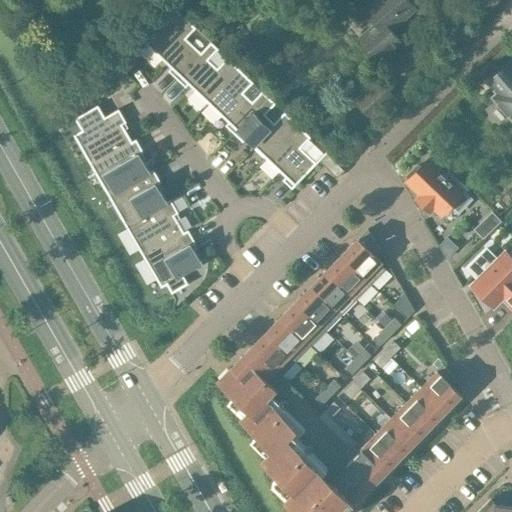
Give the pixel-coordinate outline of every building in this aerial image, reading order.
[(416,8),(408,0),(367,0),(361,6),(376,24),(363,35),(382,57),(401,40),(391,29),(416,8)] [(152,31),(144,40),(171,67),(168,70),(177,79),(201,53),(185,38),(196,27),(175,7),(165,18),(163,17),(151,30),(152,31)] [(201,53),(177,79),(186,87),(189,84),(209,103),(240,69),(227,57),(217,68),(208,60),(219,49),(212,42),(201,53)] [(511,62),(488,82),(497,93),(493,97),(511,119),(511,62)] [(240,69),(209,103),(228,121),(225,125),(234,133),(269,97),(262,90),(251,102),(243,93),(253,82),(240,69)] [(394,99),(378,81),(355,101),(371,119),(394,99)] [(269,97),(234,133),(243,142),(246,138),(266,158),(290,132),(298,124),(285,112),(274,123),(265,115),(276,103),(269,97)] [(82,130),(74,134),(91,164),(132,141),(122,124),(126,122),(118,109),(105,116),(98,104),(89,110),(81,114),(75,117),(82,130)] [(290,132),(266,158),(286,176),(283,179),(292,189),(316,163),(315,163),(300,148),(311,137),(298,124),(290,132)] [(132,141),(91,164),(108,195),(149,171),(139,154),(143,152),(136,139),(132,141)] [(343,169),(326,153),(319,160),(324,165),(336,177),(344,170),(343,169)] [(409,179),(406,182),(420,195),(416,199),(430,212),(434,208),(441,215),(450,205),(458,212),(470,199),(463,192),(465,189),(448,173),(446,175),(428,159),(420,167),(418,164),(406,176),(409,179)] [(149,171),(108,195),(126,225),(166,201),(157,184),(161,182),(153,169),(149,171)] [(166,201),(126,225),(143,255),(184,232),(174,215),(178,212),(170,199),(166,201)] [(492,213),(475,230),(482,237),(499,220),(492,213)] [(184,232),(143,255),(161,287),(166,284),(172,293),(188,283),(183,274),(202,263),(191,245),(195,242),(188,229),(184,232)] [(358,238),(342,255),(372,284),(386,269),(379,262),(381,261),(375,255),(381,251),(368,229),(358,238)] [(486,247),(467,267),(478,278),(472,285),(493,306),(502,297),(511,306),(511,257),(505,251),(498,259),(486,247)] [(342,255),(327,270),(356,299),(372,284),(342,255)] [(327,270),(312,286),(341,315),(356,299),(327,270)] [(312,286),(297,301),(326,330),(341,315),(312,286)] [(297,301),(281,316),(311,345),(326,330),(297,301)] [(281,316),(266,332),(296,361),(311,345),(281,316)] [(394,318),(385,327),(391,333),(401,324),(394,318)] [(391,333),(385,327),(376,336),(382,343),(391,333)] [(266,332),(250,348),(273,370),(280,377),(296,361),(266,332)] [(383,350),(390,356),(399,347),(393,341),(383,350)] [(221,378),(218,381),(249,412),(241,420),(271,450),(263,459),(294,489),(285,498),(299,511),(343,511),(384,471),(361,449),(362,448),(356,442),(330,417),(324,410),(319,416),(350,448),(326,473),(289,437),(297,428),(266,398),(276,388),(266,378),(273,370),(250,348),(221,378)] [(364,348),(355,358),(361,364),(371,355),(364,348)] [(390,356),(383,350),(374,360),(380,366),(390,356)] [(361,364),(355,358),(346,367),(352,373),(361,364)] [(437,371),(421,387),(444,410),(460,393),(451,385),(455,382),(447,366),(440,374),(437,371)] [(353,381),(359,387),(369,378),(362,372),(353,381)] [(334,379),(325,389),(331,395),(340,385),(334,379)] [(359,387),(353,381),(344,390),(350,397),(359,387)] [(421,387),(406,403),(429,425),(444,410),(421,387)] [(331,395),(325,389),(315,398),(322,404),(331,395)] [(406,403),(391,418),(414,441),(429,425),(406,403)] [(391,418),(376,434),(399,456),(414,441),(391,418)] [(376,434),(362,448),(361,449),(384,471),(399,456),(376,434)] [(506,511),(507,506),(495,505),(490,500),(478,511),(506,511)]
